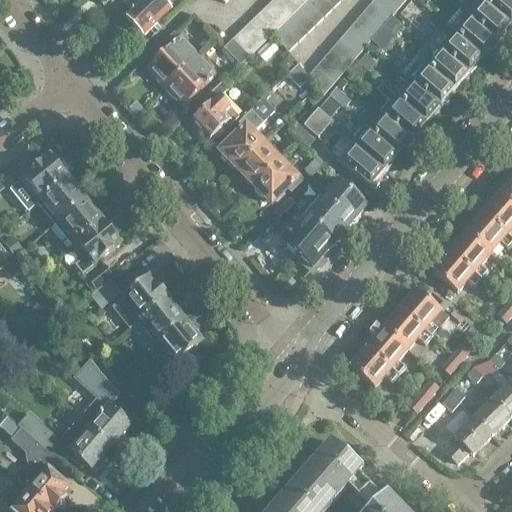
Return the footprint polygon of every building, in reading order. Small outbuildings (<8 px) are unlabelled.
[(131,13),(125,19),(144,38),(183,0),(127,0),(123,4),(131,13)] [(277,0),(276,0),(268,8),(284,25),(292,18),(293,17),(277,0)] [(294,0),(277,0),(293,17),(300,9),(302,8),(294,0)] [(294,0),(302,8),(309,0),(294,0)] [(302,8),(300,9),(317,27),(326,18),(309,0),(302,8)] [(309,0),(326,18),(334,10),(325,0),(309,0)] [(325,0),(334,10),(344,0),(325,0)] [(382,0),(376,0),(372,6),(388,24),(396,14),(382,0)] [(399,0),(382,0),(396,14),(404,5),(399,0)] [(468,0),(460,11),(467,17),(497,43),(511,27),(481,1),(480,0),(468,0)] [(511,0),(481,0),(481,1),(511,27),(511,26),(511,0)] [(372,6),(364,15),(380,33),(388,24),(372,6)] [(268,8),(260,16),(276,34),(283,27),(284,25),(268,8)] [(293,17),(292,18),(308,36),(317,27),(300,9),(293,17)] [(446,28),(453,33),(483,60),(497,43),(467,17),(460,11),(446,28)] [(364,15),(356,24),(372,42),(380,33),(364,15)] [(260,16),(251,25),(267,42),(274,36),(276,34),(260,16)] [(284,25),(283,27),(298,45),(308,36),(292,18),(284,25)] [(483,60),(453,33),(446,28),(435,18),(430,25),(447,40),(438,50),(469,76),(483,60)] [(394,22),(385,32),(392,39),(401,28),(394,22)] [(356,24),(348,33),(364,52),(372,42),(356,24)] [(251,25),(242,33),(258,51),(267,42),(251,25)] [(276,34),(274,36),(289,54),(298,45),(283,27),(276,34)] [(392,39),(385,32),(377,43),(382,48),(390,47),(394,42),(392,40),(392,39)] [(242,33),(233,42),(250,59),(258,51),(242,33)] [(348,33),(340,43),(356,61),(364,52),(348,33)] [(148,72),(157,81),(155,83),(164,92),(198,60),(181,41),(148,72)] [(233,42),(225,50),(241,68),(250,59),(233,42)] [(278,52),(269,43),(256,55),(265,64),(278,52)] [(340,43),(332,52),(348,70),(356,61),(340,43)] [(438,50),(424,66),(454,92),(469,76),(438,50)] [(332,52),(324,61),(340,80),(348,70),(332,52)] [(375,65),(365,57),(357,66),(368,75),(375,65)] [(198,60),(164,92),(172,101),(175,99),(183,108),(214,78),(198,60)] [(324,61),(316,70),(331,89),(340,80),(324,61)] [(424,66),(410,83),(440,109),(454,92),(424,66)] [(316,70),(308,79),(323,99),(331,89),(316,70)] [(308,80),(299,71),(293,76),(303,86),(308,80)] [(203,102),(208,108),(190,125),(202,137),(205,134),(211,140),(214,137),(217,140),(226,132),(222,128),(230,121),(224,115),(229,110),(220,100),(229,92),(226,89),(236,81),(232,77),(203,102)] [(410,83),(396,99),(426,125),(440,109),(410,83)] [(396,99),(382,87),(376,93),(391,105),(382,115),(412,142),(426,125),(396,99)] [(336,91),(329,99),(341,108),(344,111),(351,103),(336,91)] [(329,99),(318,112),(329,122),(341,108),(329,99)] [(243,131),(220,154),(236,171),(262,146),(253,136),(275,114),(263,101),(251,113),(238,126),(243,131)] [(304,127),(318,140),(332,124),(329,122),(318,112),(304,127)] [(363,115),(357,122),(356,122),(360,125),(398,158),(412,142),(382,115),(374,124),(363,115)] [(307,150),(315,142),(296,124),(288,132),(307,150)] [(398,158),(360,125),(346,142),(353,148),(383,174),(398,158)] [(262,146),(236,171),(253,188),(279,163),(269,153),(271,150),(265,144),(263,146),(262,146)] [(383,174),(353,148),(338,165),(369,191),(383,174)] [(30,190),(40,203),(68,182),(50,160),(43,166),(42,164),(28,175),(29,176),(20,184),(26,193),(30,190)] [(317,160),(304,173),(311,180),(324,167),(317,160)] [(279,163),(253,188),(271,206),(286,191),(290,194),(302,182),(292,172),(290,174),(279,163)] [(313,180),(307,186),(314,193),(320,187),(313,180)] [(511,180),(498,197),(511,208),(511,180)] [(68,182),(40,203),(41,204),(37,206),(44,215),(48,212),(58,225),(85,203),(68,182)] [(337,183),(322,202),(350,226),(365,207),(337,183)] [(511,208),(498,197),(482,215),(511,241),(511,208)] [(300,211),(291,202),(275,218),(284,227),(300,211)] [(322,202),(306,220),(334,244),(350,226),(322,202)] [(85,203),(58,225),(68,238),(64,241),(72,250),(75,247),(103,225),(85,203)] [(511,241),(482,215),(465,234),(490,256),(500,244),(507,251),(511,245),(511,241)] [(306,220),(301,226),(294,234),(291,231),(281,242),(284,246),(284,247),(297,258),(296,259),(311,271),(334,244),(306,220)] [(85,259),(75,267),(83,276),(99,263),(100,264),(114,253),(113,252),(120,247),(103,225),(75,247),(85,259)] [(465,234),(449,253),(481,282),(487,274),(480,268),(490,256),(465,234)] [(23,253),(11,237),(3,244),(15,260),(23,253)] [(0,272),(3,270),(11,281),(22,273),(7,253),(6,254),(0,246),(0,272)] [(32,264),(23,253),(15,260),(23,271),(32,264)] [(481,282),(449,253),(432,273),(456,294),(467,282),(475,289),(481,282)] [(113,280),(104,268),(87,282),(96,294),(113,280)] [(148,280),(112,308),(130,330),(131,329),(132,329),(166,302),(165,302),(168,300),(157,285),(154,288),(148,280)] [(416,292),(399,311),(431,339),(438,332),(430,325),(441,313),(416,292)] [(183,324),(166,302),(132,329),(138,337),(144,332),(155,347),(183,324)] [(53,314),(43,303),(28,315),(37,327),(53,314)] [(496,318),(506,326),(511,319),(511,308),(507,305),(496,318)] [(399,311),(382,331),(407,352),(417,340),(425,347),(431,339),(399,311)] [(183,324),(155,347),(147,354),(166,376),(171,372),(171,371),(176,366),(180,371),(193,360),(190,355),(201,346),(183,324)] [(382,331),(366,350),(398,378),(405,370),(397,364),(407,352),(382,331)] [(462,344),(451,356),(462,365),(472,353),(462,344)] [(100,397),(79,421),(112,450),(132,427),(110,408),(111,407),(109,404),(117,394),(110,386),(113,383),(118,379),(109,369),(99,356),(100,356),(94,347),(84,354),(93,366),(95,369),(86,380),(92,385),(89,388),(100,397)] [(398,378),(366,350),(349,370),(374,391),(385,379),(392,385),(398,378)] [(462,365),(451,356),(439,370),(450,379),(462,365)] [(496,356),(490,363),(496,369),(499,372),(500,371),(506,364),(496,356)] [(118,379),(113,383),(138,404),(146,394),(136,386),(145,375),(136,363),(118,379)] [(490,363),(473,371),(467,378),(476,386),(478,384),(481,387),(487,381),(485,380),(483,378),(496,369),(490,363)] [(429,382),(418,395),(428,404),(439,391),(429,382)] [(511,385),(510,383),(491,402),(510,421),(511,418),(511,385)] [(456,391),(450,399),(459,406),(466,398),(456,391)] [(418,395),(407,408),(417,417),(428,404),(418,395)] [(445,395),(425,417),(433,425),(446,410),(452,415),(459,406),(450,399),(445,395)] [(491,402),(472,420),(491,439),(510,421),(491,402)] [(434,442),(445,453),(444,454),(456,467),(469,455),(472,458),(491,439),(472,420),(453,439),(445,431),(434,442)] [(112,450),(79,421),(57,446),(41,431),(32,441),(38,446),(37,447),(42,451),(40,453),(50,462),(52,459),(57,463),(57,462),(66,454),(69,456),(70,455),(74,459),(72,461),(78,466),(80,464),(91,474),(94,471),(98,474),(107,463),(104,460),(112,450)] [(28,469),(17,482),(18,483),(18,484),(50,511),(55,511),(66,500),(62,497),(68,490),(51,475),(60,465),(57,462),(57,463),(52,459),(50,462),(40,453),(42,451),(37,447),(38,446),(32,441),(21,431),(11,443),(25,455),(28,469)] [(332,445),(291,492),(313,511),(328,511),(347,492),(357,502),(370,490),(358,478),(363,473),(332,445)] [(0,504),(8,511),(50,511),(18,484),(0,504)] [(367,511),(402,511),(387,496),(381,502),(370,490),(357,502),(367,511)] [(313,511),(291,492),(273,511),(313,511)] [(511,511),(511,497),(510,499),(511,500),(511,504),(503,511),(511,511)]
